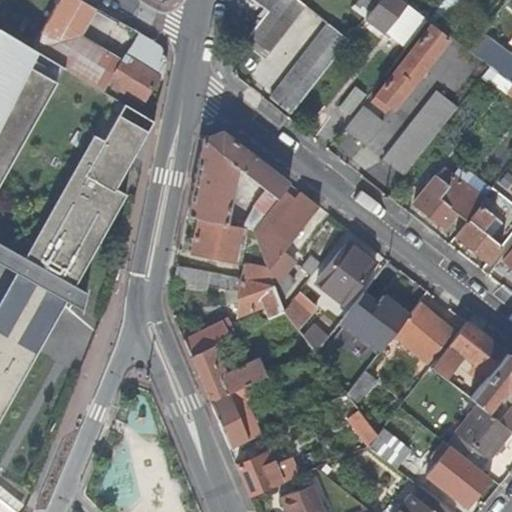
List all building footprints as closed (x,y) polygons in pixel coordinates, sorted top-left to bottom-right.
[(80,34),(95,7),(81,0),(58,0),(31,46),(32,47),(66,67),(90,81),(91,82),(105,59),(109,52),(80,34)] [(265,58),(306,5),(299,0),(255,0),(269,11),(245,42),(265,58)] [(357,0),(354,4),(367,14),(377,0),(357,0)] [(404,1),(403,0),(377,0),(367,14),(365,17),(405,49),(426,21),(428,19),(412,7),(404,1)] [(272,97),(292,113),(349,38),(329,23),(272,97)] [(430,24),(373,99),(387,109),(391,104),(394,107),(448,38),(430,24)] [(0,267),(18,279),(0,311),(0,410),(37,346),(35,345),(62,297),(83,309),(88,291),(72,281),(122,191),(127,194),(128,192),(117,186),(150,129),(121,112),(106,137),(96,131),(95,133),(99,135),(24,265),(0,250),(0,182),(58,81),(21,60),(29,45),(0,27),(0,267)] [(105,59),(91,82),(106,91),(112,82),(143,101),(158,75),(164,79),(168,59),(161,44),(152,40),(138,31),(118,66),(105,59)] [(500,48),(481,33),(469,49),(489,64),(500,48)] [(21,60),(58,81),(66,67),(32,47),(31,46),(29,45),(21,60)] [(366,94),(355,86),(339,107),(350,115),(366,94)] [(383,159),(404,176),(457,106),(437,90),(383,159)] [(150,129),(155,120),(126,103),(121,112),(150,129)] [(384,120),(363,104),(344,129),(365,145),(384,120)] [(256,203),(243,226),(253,228),(289,182),(222,130),(203,137),(187,214),(200,217),(226,222),(235,166),(269,192),(259,205),(256,203)] [(452,175),(482,198),(490,189),(459,166),(452,175)] [(482,198),(452,175),(442,167),(414,204),(444,227),(455,212),(466,220),(479,203),(482,198)] [(287,191),(255,233),(266,266),(268,270),(283,250),(318,205),(300,191),(294,198),(287,191)] [(493,214),(479,203),(466,220),(454,236),(487,262),(501,244),(482,229),(493,214)] [(234,259),(241,225),(226,222),(200,217),(192,251),(234,259)] [(355,257),(359,250),(349,242),(344,248),(355,257)] [(511,247),(502,260),(511,267),(511,247)] [(355,257),(344,248),(320,278),(332,288),(329,291),(344,302),(376,263),(359,250),(355,257)] [(295,260),(283,250),(268,270),(272,283),(274,287),(286,271),(295,260)] [(303,268),(312,275),(321,263),(312,256),(303,268)] [(242,261),(239,276),(272,283),(268,270),(266,266),(242,261)] [(209,287),(209,284),(212,271),(177,264),(173,280),(209,287)] [(238,290),(239,276),(212,271),(209,284),(238,290)] [(295,278),(286,271),(274,287),(278,299),(295,278)] [(412,297),(379,271),(366,287),(380,298),(372,308),(392,323),(412,297)] [(263,304),(269,318),(283,311),(278,299),(274,287),(272,283),(239,276),(238,290),(236,317),(263,304)] [(310,312),(294,298),(283,311),(296,328),(310,312)] [(454,328),(418,301),(394,332),(428,360),(454,328)] [(378,320),(355,302),(339,322),(361,340),(378,320)] [(243,321),(246,328),(259,322),(258,320),(258,319),(258,317),(256,314),(243,321)] [(246,328),(243,321),(225,329),(221,320),(183,337),(190,354),(207,346),(215,342),(234,334),(246,328)] [(478,366),(459,390),(470,398),(506,352),(466,321),(430,367),(444,377),(462,354),(478,366)] [(313,322),(299,333),(313,352),(327,341),(313,322)] [(238,342),(234,334),(215,342),(219,351),(238,342)] [(220,375),(207,346),(190,354),(209,400),(227,392),(266,375),(258,358),(220,375)] [(511,405),(511,356),(506,352),(470,398),(477,404),(499,421),(511,405)] [(375,379),(364,370),(358,377),(346,393),(355,405),(375,379)] [(247,438),(227,392),(209,400),(228,447),(247,438)] [(488,457),(510,430),(499,421),(477,404),(456,431),(457,432),(448,444),(450,446),(478,468),(487,456),(488,457)] [(510,430),(511,431),(511,405),(499,421),(510,430)] [(361,442),(373,433),(354,409),(342,418),(361,442)] [(409,449),(383,428),(378,435),(368,447),(395,467),(409,449)] [(465,506),(489,477),(478,468),(450,446),(427,475),(465,506)] [(268,450),(235,463),(248,495),(275,484),(281,482),(268,450)] [(279,496),(286,511),(324,511),(312,483),(279,496)] [(411,493),(395,511),(443,511),(447,508),(417,484),(411,493)]
